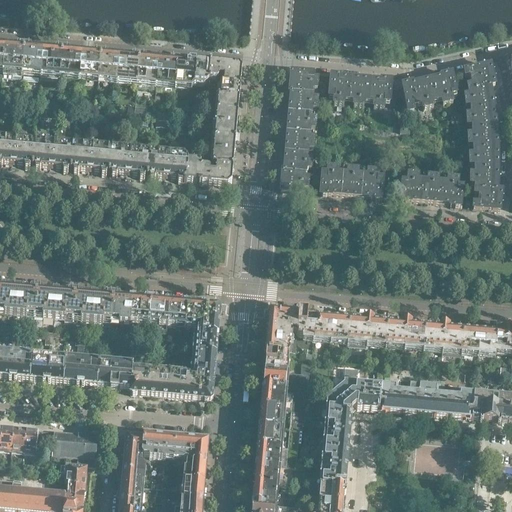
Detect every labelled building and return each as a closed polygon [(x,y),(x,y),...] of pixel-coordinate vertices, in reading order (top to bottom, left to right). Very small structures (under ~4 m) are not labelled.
[(22,75),(24,51),(22,51),(21,50),(18,49),(17,50),(5,49),(2,73),(22,75)] [(60,78),(62,55),(61,54),(60,53),(56,53),(55,54),(31,52),(30,51),(27,50),(25,51),(24,51),(22,75),(60,78)] [(98,82),(100,58),(99,58),(98,57),(94,56),(93,57),(69,55),(68,54),(65,54),(64,55),(62,55),(60,78),(98,82)] [(136,85),(138,62),(138,61),(137,60),(133,60),(132,61),(107,59),(107,57),(103,57),(102,58),(100,58),(98,82),(136,85)] [(175,89),(177,65),(175,65),(174,64),(171,63),(170,64),(146,62),(145,61),(141,61),(140,62),(138,62),(136,85),(175,89)] [(194,86),(196,67),(177,65),(175,89),(194,90),(194,86)] [(206,87),(207,68),(196,67),(194,86),(206,87)] [(240,91),(241,74),(238,71),(207,68),(206,87),(215,88),(215,86),(217,86),(219,85),(219,82),(224,82),(223,89),(240,91)] [(493,76),(492,73),(491,73),(490,68),(464,74),(465,80),(472,78),(473,83),(492,79),(492,77),(493,76)] [(316,93),(317,83),(311,82),(311,77),(303,76),(303,75),(300,75),(299,76),(291,75),(291,77),(290,78),(290,81),(290,82),(291,82),(290,89),(289,90),(288,93),(289,94),(289,95),(310,97),(310,92),(316,93)] [(456,97),(453,85),(454,84),(453,79),(452,79),(451,77),(450,77),(449,77),(446,77),(445,78),(441,79),(441,81),(432,83),(436,103),(441,102),(442,108),(453,106),(451,98),(456,97)] [(349,101),(351,82),(341,81),(341,80),(337,79),(336,78),(333,78),(332,79),(331,79),(331,81),(329,81),(329,86),(330,87),(329,99),(334,100),(333,108),(344,109),(344,101),(349,101)] [(495,88),(494,84),(494,83),(494,80),(493,79),(492,79),(473,83),(474,88),(467,89),(468,94),(470,94),(490,89),(495,88)] [(369,103),(371,84),(351,82),(349,101),(354,101),(353,109),(363,110),(364,102),(369,103)] [(389,105),(390,92),(392,92),(392,87),(391,87),(391,84),(390,84),(389,83),(386,83),(385,83),(385,84),(381,83),(380,85),(371,84),(369,103),(374,103),(373,111),(383,112),(384,104),(389,105)] [(436,103),(432,83),(413,87),(412,87),(417,106),(417,107),(422,106),(423,112),(433,110),(432,104),(436,103)] [(417,106),(412,87),(413,87),(412,86),(411,86),(410,85),(407,86),(406,87),(402,88),(408,116),(414,115),(412,107),(417,106)] [(238,103),(240,91),(223,89),(221,89),(219,90),(218,102),(238,103)] [(492,102),(490,89),(470,94),(470,99),(466,99),(466,104),(492,102)] [(311,102),(311,97),(310,97),(289,95),(289,96),(291,96),(290,106),(315,108),(316,103),(311,102)] [(237,117),(238,103),(218,102),(217,115),(237,117)] [(493,109),(492,102),(466,104),(466,109),(472,108),(473,114),(494,112),(493,109)] [(315,112),(315,108),(290,106),(289,115),(309,117),(310,112),(315,112)] [(495,122),(494,112),(473,114),(473,118),(467,119),(467,124),(495,122)] [(236,131),(237,117),(217,115),(216,129),(236,131)] [(313,132),(314,122),(309,122),(309,117),(289,115),(287,135),(307,137),(308,132),(313,132)] [(496,129),(495,122),(467,124),(467,128),(474,128),(474,133),(496,131),(496,129)] [(409,136),(410,128),(401,127),(400,136),(409,136)] [(235,145),(236,131),(216,129),(215,143),(235,145)] [(497,141),(496,131),(474,133),(474,139),(468,139),(469,144),(497,142),(497,141)] [(311,153),(312,143),(307,142),(307,137),(287,135),(286,155),(306,157),(306,152),(311,153)] [(32,172),(34,146),(31,146),(31,144),(0,141),(0,143),(0,169),(1,170),(3,167),(10,168),(24,169),(25,172),(32,172)] [(497,152),(497,142),(469,144),(469,149),(475,149),(475,154),(497,152)] [(234,158),(235,145),(215,143),(214,156),(234,158)] [(70,176),(73,150),(69,150),(69,147),(54,146),(39,144),(38,147),(34,146),(32,172),(39,173),(41,171),(62,173),(63,175),(70,176)] [(109,179),(111,153),(107,153),(107,151),(77,148),(76,150),(73,150),(70,176),(78,176),(79,174),(94,175),(100,176),(101,179),(109,179)] [(147,183),(149,157),(145,156),(146,154),(130,153),(115,151),(115,154),(111,153),(109,179),(116,180),(117,178),(132,179),(139,179),(139,180),(140,182),(147,183)] [(498,162),(497,153),(497,152),(475,154),(476,158),(470,159),(470,164),(498,162)] [(185,186),(187,164),(187,160),(184,160),(184,157),(153,155),(153,157),(149,157),(147,183),(154,183),(156,181),(164,182),(177,183),(178,186),(185,186)] [(305,162),(306,157),(286,155),(285,165),(310,167),(311,163),(305,162)] [(232,172),(234,158),(214,156),(213,168),(214,170),(216,170),(232,172)] [(498,171),(498,162),(470,164),(470,169),(476,169),(477,173),(498,171)] [(199,187),(201,171),(201,168),(199,166),(187,164),(185,186),(199,187)] [(310,172),(310,167),(285,165),(284,174),(303,176),(304,176),(304,171),(310,172)] [(231,187),(232,172),(216,170),(215,176),(218,177),(217,189),(227,190),(231,187)] [(218,177),(215,176),(211,176),(212,173),(211,172),(201,171),(199,187),(217,189),(218,177)] [(340,199),(342,178),(337,178),(338,171),(328,171),(327,178),(322,178),(321,191),(319,191),(319,196),(320,196),(320,198),(321,199),(322,200),(325,200),(326,199),(330,199),(331,198),(340,199)] [(497,182),(498,171),(477,173),(477,179),(471,179),(471,183),(497,182)] [(360,200),(362,180),(357,180),(358,173),(348,172),(347,179),(342,178),(340,199),(360,200)] [(307,192),(308,182),(302,182),(303,176),(284,174),(284,175),(282,175),(282,176),(281,177),(281,180),(282,181),(281,189),(280,189),(280,192),(281,193),(280,195),(301,197),(301,192),(307,192)] [(370,201),(373,175),(367,174),(367,181),(362,180),(360,200),(370,201)] [(381,196),(382,183),(377,183),(378,175),(373,175),(370,201),(370,203),(374,203),(375,204),(378,205),(379,204),(380,204),(381,202),(382,202),(382,196),(381,196)] [(420,206),(422,185),(417,185),(418,178),(407,178),(407,186),(402,185),(400,198),(399,198),(399,203),(400,203),(400,205),(401,206),(402,207),(405,207),(406,206),(410,206),(410,205),(420,206)] [(440,208),(442,187),(437,187),(438,180),(427,179),(427,186),(422,185),(420,206),(440,208)] [(461,203),(462,190),(457,190),(458,182),(447,181),(447,188),(442,187),(440,208),(450,208),(450,210),(454,210),(455,211),(458,212),(458,211),(460,211),(460,209),(462,209),(462,203),(461,203)] [(496,193),(497,182),(471,183),(472,189),(475,189),(476,192),(496,193)] [(501,199),(501,194),(496,194),(496,193),(476,192),(475,191),(474,197),(479,198),(479,202),(500,204),(501,203),(502,203),(502,200),(501,199)] [(501,209),(501,206),(501,205),(500,205),(500,204),(479,202),(479,207),(473,207),(473,212),(487,213),(487,214),(488,214),(491,215),(491,214),(500,214),(500,210),(501,209)] [(35,317),(37,293),(35,293),(34,292),(31,291),(30,293),(22,292),(20,292),(16,292),(16,291),(13,291),(5,290),(4,289),(1,289),(0,289),(0,313),(5,314),(5,316),(27,318),(27,316),(35,317)] [(73,320),(75,297),(74,297),(73,295),(69,295),(68,296),(61,295),(61,296),(58,295),(58,296),(54,296),(54,295),(52,295),(43,294),(42,292),(39,292),(38,293),(37,293),(35,317),(43,317),(43,320),(65,322),(65,319),(73,320)] [(111,323),(113,300),(112,300),(111,298),(107,298),(106,299),(99,299),(96,299),(93,299),(92,298),(90,298),(82,297),(81,296),(77,295),(76,297),(75,297),(73,320),(81,321),(81,323),(103,325),(103,323),(111,323)] [(130,325),(132,302),(120,301),(119,299),(116,299),(114,300),(113,300),(111,323),(119,324),(119,326),(130,327),(130,325)] [(149,324),(151,303),(149,303),(148,302),(145,301),(144,303),(132,302),(130,325),(139,326),(139,323),(149,324)] [(167,328),(169,305),(157,304),(157,303),(153,302),(152,304),(151,303),(149,324),(158,325),(158,328),(167,328)] [(186,328),(188,307),(169,305),(167,328),(176,329),(176,327),(186,328)] [(206,322),(207,309),(188,307),(186,328),(186,330),(195,331),(196,330),(196,328),(202,329),(202,321),(206,322)] [(217,338),(219,319),(220,318),(221,311),(219,309),(213,308),(212,309),(207,309),(206,322),(202,321),(202,329),(196,328),(196,330),(195,331),(194,332),(194,336),(196,336),(217,338)] [(295,334),(297,317),(270,314),(268,328),(284,330),(289,334),(291,334),(295,334)] [(312,341),(314,318),(297,317),(295,334),(297,338),(301,338),(301,340),(312,341)] [(329,343),(331,320),(314,318),(312,341),(329,343)] [(346,344),(348,321),(331,320),(329,343),(346,344)] [(364,346),(367,323),(367,322),(364,322),(364,323),(348,321),(346,344),(364,346)] [(384,348),(386,327),(374,326),(375,324),(373,324),(373,323),(367,322),(367,323),(364,346),(384,348)] [(402,350),(404,326),(404,325),(402,325),(402,326),(400,326),(400,329),(386,327),(384,348),(402,350)] [(420,351),(422,331),(412,330),(413,327),(411,327),(411,326),(404,325),(404,326),(402,350),(420,351)] [(288,342),(289,334),(284,330),(268,328),(267,343),(289,346),(290,342),(288,342)] [(439,353),(441,330),(442,329),(440,329),(439,329),(438,329),(437,332),(422,331),(420,351),(419,367),(438,369),(439,363),(439,353)] [(459,355),(461,334),(450,333),(450,330),(449,330),(448,330),(448,329),(442,329),(441,330),(439,353),(459,355)] [(511,357),(511,345),(511,333),(497,332),(496,337),(495,337),(493,355),(511,357)] [(476,356),(478,336),(461,334),(459,355),(476,356)] [(216,357),(217,338),(196,336),(195,347),(192,347),(191,355),(216,357)] [(493,355),(495,337),(478,336),(476,356),(493,358),(493,355)] [(289,354),(289,346),(267,343),(266,358),(286,360),(287,354),(289,354)] [(214,376),(215,365),(216,357),(191,355),(191,364),(193,364),(192,374),(214,376)] [(29,383),(31,360),(0,357),(0,380),(8,381),(8,382),(9,383),(10,383),(11,382),(13,382),(14,383),(16,384),(17,383),(17,382),(29,383)] [(287,375),(288,366),(286,366),(286,360),(266,358),(264,373),(287,375)] [(63,386),(65,363),(31,360),(29,383),(42,384),(42,385),(43,386),(44,386),(45,385),(47,385),(47,386),(48,386),(49,387),(50,386),(51,385),(63,386)] [(97,389),(99,366),(65,363),(63,386),(76,387),(76,388),(76,389),(78,389),(79,388),(81,388),(81,389),(82,390),(83,390),(84,389),(84,388),(97,389)] [(130,392),(132,373),(132,369),(99,366),(97,389),(109,390),(109,391),(109,392),(110,392),(117,393),(117,392),(118,393),(118,392),(118,391),(130,392)] [(146,399),(148,374),(149,372),(139,371),(139,373),(132,373),(130,392),(130,397),(131,397),(132,399),(136,399),(137,398),(146,399)] [(163,400),(165,373),(156,372),(156,375),(148,374),(146,399),(163,400)] [(179,402),(181,377),(174,377),(174,374),(165,373),(163,400),(179,402)] [(296,376),(286,375),(264,373),(263,390),(261,393),(263,392),(284,394),(294,395),(296,376)] [(212,402),(214,376),(192,374),(190,374),(190,377),(191,378),(192,379),(192,382),(197,383),(196,390),(200,390),(199,403),(203,404),(204,405),(211,406),(212,405),(212,403),(212,402)] [(200,390),(196,390),(197,383),(192,382),(192,379),(191,378),(181,377),(179,402),(199,403),(200,390)] [(470,423),(472,399),(473,396),(458,395),(458,400),(440,398),(441,386),(413,384),(412,396),(394,394),(394,390),(380,389),(380,390),(378,414),(470,423)] [(361,413),(362,391),(355,390),(355,387),(345,386),(345,390),(331,401),(328,400),(327,412),(330,412),(329,420),(350,422),(351,421),(352,418),(351,417),(351,416),(355,412),(356,412),(357,414),(360,414),(361,413)] [(378,414),(380,390),(370,389),(370,392),(362,391),(361,413),(378,414)] [(283,413),(284,394),(263,392),(261,393),(262,395),(261,411),(283,413)] [(305,415),(306,399),(307,396),(297,395),(295,414),(305,415)] [(489,424),(492,399),(484,398),(483,400),(472,399),(470,423),(479,424),(480,425),(481,425),(482,424),(489,424)] [(508,426),(510,402),(499,401),(499,399),(492,399),(489,424),(497,425),(498,426),(499,426),(500,425),(508,426)] [(281,432),(283,413),(261,411),(259,428),(258,430),(259,430),(281,432)] [(303,434),(305,418),(305,415),(295,414),(294,433),(303,434)] [(349,439),(350,422),(329,420),(328,428),(325,428),(325,437),(349,439)] [(279,451),(281,432),(259,430),(258,430),(259,433),(258,449),(279,451)] [(0,453),(12,455),(14,432),(2,431),(0,447),(0,453)] [(24,456),(26,433),(14,432),(12,455),(24,456)] [(36,457),(38,434),(26,433),(24,456),(36,457)] [(94,458),(96,439),(87,438),(62,436),(54,435),(52,459),(78,461),(77,470),(87,470),(95,471),(96,458),(94,458)] [(141,455),(143,440),(129,438),(129,437),(125,437),(125,441),(126,441),(124,459),(141,460),(144,458),(141,455)] [(347,456),(348,444),(349,439),(325,437),(324,446),(327,447),(326,454),(347,456)] [(157,462),(159,440),(143,438),(143,440),(141,455),(144,458),(149,459),(149,461),(157,462)] [(173,461),(175,441),(159,440),(157,462),(165,462),(166,460),(173,461)] [(189,460),(191,443),(175,441),(173,461),(187,462),(189,460)] [(205,466),(207,444),(191,443),(189,460),(187,462),(187,464),(186,465),(205,466)] [(277,470),(279,451),(258,449),(256,466),(254,468),(256,468),(277,470)] [(346,473),(347,456),(326,454),(325,462),(322,462),(322,471),(346,473)] [(143,467),(142,466),(142,462),(141,460),(124,459),(123,474),(143,476),(143,467)] [(204,485),(205,466),(186,465),(185,483),(204,485)] [(276,489),(277,470),(256,468),(254,468),(256,470),(254,487),(276,489)] [(85,489),(87,470),(77,470),(65,469),(64,477),(67,477),(66,487),(68,487),(85,489)] [(344,490),(346,473),(322,471),(321,481),(323,481),(323,488),(344,490)] [(142,483),(143,476),(123,474),(121,489),(143,491),(144,483),(142,483)] [(82,511),(83,511),(64,509),(65,498),(21,494),(21,485),(20,483),(14,483),(13,484),(13,485),(0,484),(0,511),(82,511)] [(202,504),(204,485),(185,483),(184,494),(182,494),(181,502),(202,504)] [(83,511),(84,497),(85,496),(86,492),(85,491),(85,489),(68,487),(68,491),(70,493),(69,498),(65,498),(64,509),(83,511)] [(274,508),(276,489),(254,487),(253,504),(251,506),(252,506),(274,508)] [(344,498),(345,497),(345,494),(344,493),(344,490),(323,488),(321,505),(343,507),(344,498)] [(143,500),(143,491),(121,489),(120,504),(140,506),(140,499),(143,500)] [(201,511),(202,504),(181,502),(181,511),(183,511),(182,511),(201,511)]
